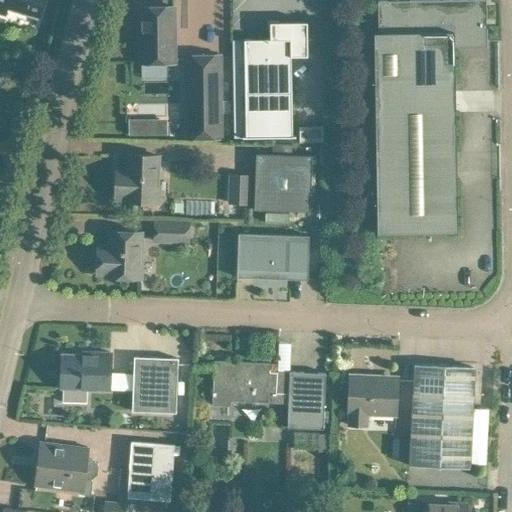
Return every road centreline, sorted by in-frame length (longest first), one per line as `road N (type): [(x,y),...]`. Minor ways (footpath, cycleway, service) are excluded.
road 1 (residential): [(511,330),(105,310),(15,296)]
road 2 (unclassified): [(15,296),(91,0)]
